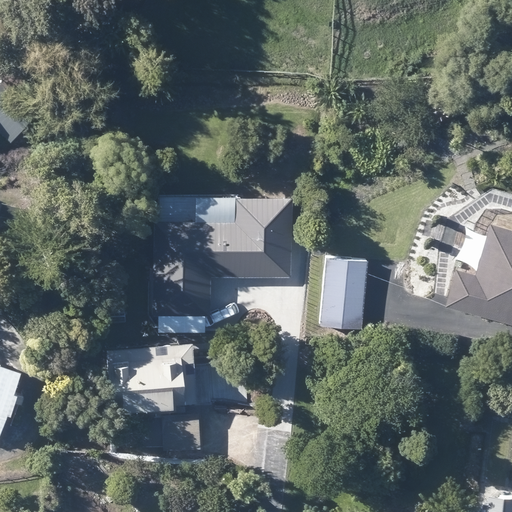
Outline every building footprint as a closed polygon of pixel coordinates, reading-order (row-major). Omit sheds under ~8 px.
[(0,65),(10,73),(30,50),(0,25),(0,65)] [(40,110),(2,78),(0,80),(0,131),(13,142),(40,110)] [(511,219),(497,215),(483,266),(463,260),(461,267),(452,300),(485,309),(484,312),(510,319),(511,319),(511,219)] [(327,249),(321,320),(362,324),(369,254),(327,249)] [(204,275),(158,275),(158,310),(204,310),(204,275)] [(210,352),(210,349),(209,337),(196,337),(195,334),(108,339),(116,448),(205,443),(203,405),(178,406),(178,397),(201,396),(199,360),(197,360),(197,354),(210,352)] [(19,390),(20,382),(24,370),(0,362),(0,437),(6,440),(11,426),(19,399),(24,401),(27,392),(19,390)] [(80,479),(87,480),(89,447),(46,445),(43,491),(79,493),(80,484),(80,479)] [(511,511),(511,485),(506,485),(497,484),(496,494),(490,494),(487,511),(511,511)] [(244,511),(245,507),(199,502),(198,511),(244,511)]
